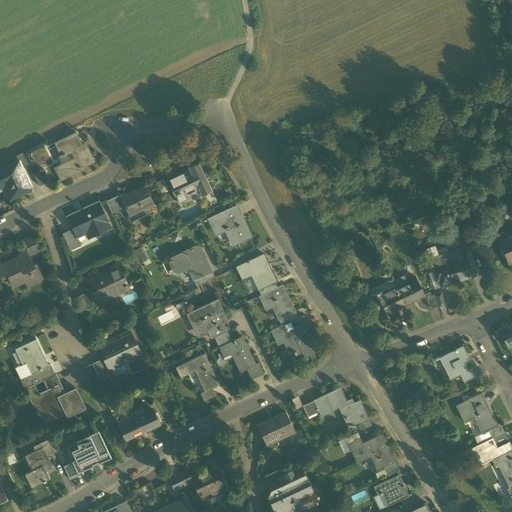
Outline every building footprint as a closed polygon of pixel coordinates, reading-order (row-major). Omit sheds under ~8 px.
[(71,152),(74,159),(80,169),(81,168),(95,162),(88,147),(84,148),(76,133),(55,143),(60,155),(61,157),(62,156),(62,157),(66,155),(65,154),(71,152)] [(61,157),(60,155),(58,157),(62,165),(74,159),(71,152),(65,154),(66,155),(62,157),(62,156),(61,157)] [(19,161),(23,169),(29,166),(23,153),(16,156),(18,161),(19,161)] [(82,170),(81,168),(80,169),(74,159),(62,165),(55,168),(61,181),(82,170)] [(4,189),(8,197),(16,194),(17,196),(31,189),(26,179),(24,180),(20,171),(23,169),(19,161),(18,161),(0,169),(0,182),(1,182),(4,181),(7,188),(4,189)] [(188,167),(190,171),(199,190),(201,193),(200,193),(202,196),(212,191),(199,164),(188,167)] [(34,175),(39,186),(50,181),(44,170),(34,175)] [(185,197),(199,190),(190,171),(184,174),(184,173),(167,181),(178,203),(186,199),(185,197)] [(156,183),(161,194),(169,190),(163,179),(156,183)] [(135,215),(137,219),(146,215),(145,213),(150,210),(149,208),(154,206),(149,195),(150,194),(147,192),(144,186),(133,191),(134,193),(122,199),(121,199),(124,205),(123,208),(124,210),(126,209),(130,217),(135,215)] [(185,197),(186,199),(200,193),(201,193),(199,190),(185,197)] [(170,192),(162,195),(166,203),(173,199),(170,192)] [(120,195),(114,198),(120,209),(123,208),(124,205),(121,199),(122,199),(120,195)] [(106,201),(112,213),(120,209),(114,198),(106,201)] [(73,229),(76,237),(77,237),(85,233),(86,234),(98,229),(100,232),(111,227),(99,201),(82,209),(83,211),(77,213),(76,212),(67,217),(73,229)] [(229,237),(233,245),(251,237),(245,222),(243,223),(240,217),(242,216),(237,206),(209,219),(216,234),(224,230),(224,231),(227,230),(230,236),(229,237)] [(409,213),(412,221),(420,218),(418,210),(409,213)] [(63,234),(71,250),(81,245),(77,237),(76,237),(73,229),(63,234)] [(178,231),(171,234),(175,242),(182,239),(178,231)] [(28,252),(29,255),(41,250),(34,236),(23,242),(27,252),(28,252)] [(499,240),(507,262),(511,260),(511,239),(509,241),(508,237),(499,240)] [(467,245),(449,252),(459,281),(460,281),(478,274),(471,255),(467,245)] [(141,246),(131,252),(138,265),(148,259),(141,246)] [(188,268),(194,281),(212,272),(201,248),(196,246),(171,258),(170,263),(174,270),(179,272),(188,268)] [(426,249),(429,259),(438,255),(435,246),(426,249)] [(13,279),(16,286),(24,282),(25,281),(33,277),(35,283),(44,279),(36,263),(34,265),(29,255),(28,252),(27,252),(19,256),(21,259),(19,261),(18,259),(2,266),(6,275),(8,274),(11,280),(13,279)] [(449,252),(438,255),(429,259),(432,269),(434,273),(437,281),(439,280),(441,287),(459,281),(449,252)] [(257,287),(258,289),(276,281),(264,254),(236,267),(242,280),(243,279),(251,275),(257,287)] [(93,292),(99,303),(114,296),(113,293),(127,286),(117,265),(87,279),(92,290),(93,292)] [(194,281),(197,286),(215,277),(212,272),(194,281)] [(441,287),(439,280),(437,281),(434,273),(429,274),(435,289),(441,287)] [(251,275),(243,279),(249,291),(257,287),(251,275)] [(395,287),(396,290),(408,284),(406,281),(404,276),(392,281),(395,287)] [(25,281),(24,282),(27,287),(35,283),(33,277),(25,281)] [(414,277),(406,281),(408,284),(396,290),(404,306),(424,296),(414,277)] [(368,291),(370,296),(379,292),(385,289),(386,291),(395,287),(392,281),(391,280),(368,291)] [(258,289),(261,295),(278,287),(276,281),(258,289)] [(271,303),(279,320),(296,312),(283,285),(278,287),(261,295),(259,296),(264,306),(271,303)] [(113,293),(114,296),(128,289),(127,286),(113,293)] [(393,311),(404,306),(396,290),(395,287),(386,291),(385,289),(379,292),(370,296),(374,303),(372,304),(375,310),(376,309),(381,319),(394,313),(393,311)] [(79,299),(84,310),(99,303),(93,292),(79,299)] [(441,292),(435,295),(439,306),(439,307),(446,305),(441,292)] [(430,309),(439,306),(435,295),(431,296),(430,293),(424,296),(430,309)] [(205,327),(211,339),(214,337),(227,331),(229,330),(226,326),(224,327),(222,323),(228,321),(218,299),(187,314),(196,332),(205,327)] [(169,300),(161,304),(164,309),(172,306),(169,300)] [(283,325),(290,321),(298,317),(296,312),(279,320),(281,325),(283,325)] [(307,328),(314,342),(315,342),(303,315),(301,316),(304,322),(307,329),(307,328)] [(301,316),(298,317),(290,321),(293,327),(304,322),(301,316)] [(290,321),(283,325),(286,331),(293,328),(293,327),(290,321)] [(288,348),(291,356),(301,351),(305,349),(308,356),(316,352),(312,343),(314,342),(307,328),(307,329),(304,322),(293,327),(293,328),(286,331),(283,325),(281,325),(273,329),(279,343),(286,340),(289,347),(288,348)] [(511,323),(500,330),(506,343),(511,340),(511,323)] [(201,343),(211,339),(205,327),(196,332),(201,343)] [(290,357),(291,356),(288,348),(289,347),(286,340),(279,343),(273,329),(270,330),(277,346),(284,343),(290,357)] [(214,337),(219,347),(232,341),(227,331),(214,337)] [(127,360),(133,372),(146,366),(130,332),(99,346),(105,358),(110,368),(127,360)] [(231,354),(240,372),(246,369),(256,364),(242,336),(232,341),(219,347),(222,353),(224,358),(231,354)] [(26,364),(31,374),(31,375),(37,373),(49,367),(49,366),(36,340),(15,350),(22,364),(23,365),(26,364)] [(439,358),(450,381),(460,376),(469,371),(469,370),(463,358),(468,355),(463,346),(439,358)] [(224,358),(222,353),(218,354),(219,358),(216,361),(218,366),(223,366),(226,362),(224,358)] [(205,392),(212,389),(219,385),(205,354),(176,368),(180,378),(195,371),(205,392)] [(93,364),(101,380),(113,374),(110,368),(105,358),(93,364)] [(246,369),(251,379),(264,374),(258,362),(256,364),(246,369)] [(15,367),(20,379),(28,375),(31,374),(26,364),(23,365),(22,364),(15,367)] [(39,377),(41,382),(44,381),(55,375),(51,365),(49,366),(49,367),(37,373),(39,377)] [(460,376),(464,383),(476,376),(472,369),(469,370),(469,371),(460,376)] [(39,377),(37,373),(31,375),(31,374),(28,375),(20,379),(25,389),(34,385),(32,380),(39,377)] [(36,407),(44,425),(55,420),(52,414),(63,409),(66,414),(67,418),(85,409),(76,389),(63,395),(58,386),(61,385),(56,375),(55,375),(44,381),(48,390),(39,395),(37,395),(41,405),(36,407)] [(34,408),(36,407),(41,405),(37,395),(39,395),(34,385),(25,389),(34,408)] [(347,420),(351,429),(358,425),(369,420),(360,400),(354,403),(349,405),(347,401),(340,387),(313,400),(314,401),(319,412),(320,415),(340,405),(345,417),(346,420),(347,420)] [(201,394),(204,401),(215,396),(212,389),(205,392),(201,394)] [(471,398),(474,404),(484,399),(481,393),(471,398)] [(296,409),(303,406),(298,396),(292,399),(296,409)] [(482,433),(487,431),(497,426),(497,425),(484,399),(474,404),(471,398),(456,406),(465,422),(474,418),(482,433)] [(109,404),(114,414),(121,410),(116,400),(109,404)] [(303,406),(308,417),(319,412),(314,401),(303,406)] [(340,405),(320,415),(321,417),(339,408),(349,430),(351,429),(347,420),(346,420),(345,417),(340,405)] [(52,414),(55,420),(66,414),(63,409),(52,414)] [(112,414),(119,427),(130,422),(127,415),(126,415),(123,409),(121,410),(114,414),(112,414)] [(119,427),(126,441),(134,437),(160,425),(154,411),(130,422),(119,427)] [(257,426),(266,445),(295,432),(286,412),(257,426)] [(358,425),(361,431),(372,425),(369,420),(358,425)] [(491,439),(491,438),(504,432),(500,424),(497,425),(497,426),(487,431),(491,439)] [(72,463),(78,476),(83,474),(82,472),(93,467),(94,467),(93,465),(97,463),(98,465),(111,459),(99,431),(76,442),(83,457),(72,463)] [(482,433),(474,437),(478,445),(491,439),(487,431),(482,433)] [(509,441),(504,432),(491,438),(494,443),(495,443),(497,447),(509,441)] [(346,438),(348,443),(359,438),(357,433),(346,438)] [(371,456),(378,471),(383,469),(396,462),(383,434),(362,444),(359,438),(348,443),(352,451),(358,463),(371,456)] [(344,454),(352,451),(348,443),(346,438),(338,441),(344,454)] [(469,449),(472,455),(494,443),(491,438),(491,439),(478,445),(469,449)] [(44,448),(47,456),(56,452),(50,439),(41,444),(43,449),(44,448)] [(497,466),(507,486),(511,483),(511,447),(509,441),(497,447),(495,443),(494,443),(472,455),(472,456),(478,466),(496,457),(500,465),(497,466)] [(25,475),(32,488),(44,482),(44,483),(46,482),(50,479),(46,472),(45,469),(52,466),(47,456),(44,448),(43,449),(36,452),(27,456),(34,471),(25,475)] [(464,460),(472,456),(472,455),(469,449),(461,453),(464,460)] [(386,474),(387,474),(398,468),(399,468),(396,462),(383,469),(386,474)] [(64,467),(70,480),(78,476),(72,463),(64,467)] [(192,483),(201,500),(228,487),(216,463),(204,469),(205,471),(191,477),(190,478),(192,483)] [(290,502),(303,496),(312,492),(300,466),(284,474),(287,480),(271,488),(272,490),(269,498),(274,509),(276,509),(290,502)] [(401,474),(398,468),(387,474),(390,479),(399,475),(401,474)] [(265,476),(271,488),(287,480),(284,474),(282,469),(265,476)] [(377,478),(386,474),(383,469),(378,471),(375,473),(377,478)] [(187,470),(180,474),(185,486),(192,483),(190,478),(191,477),(187,470)] [(174,491),(185,486),(180,474),(168,480),(174,491)] [(380,494),(386,507),(401,500),(409,496),(399,475),(390,479),(374,487),(378,495),(380,494)] [(319,496),(312,492),(303,496),(302,505),(309,509),(318,505),(319,496)] [(379,510),(386,507),(380,494),(378,495),(373,497),(379,510)] [(401,500),(403,506),(414,500),(412,494),(409,496),(401,500)] [(161,511),(189,511),(183,498),(160,509),(162,511),(161,511)] [(403,506),(399,508),(401,511),(404,511),(417,506),(414,500),(403,506)] [(116,508),(118,511),(131,511),(126,502),(116,507),(116,508)] [(290,510),(290,502),(276,509),(278,511),(287,511),(290,511),(290,510)] [(404,511),(430,511),(425,502),(417,506),(404,511)]
